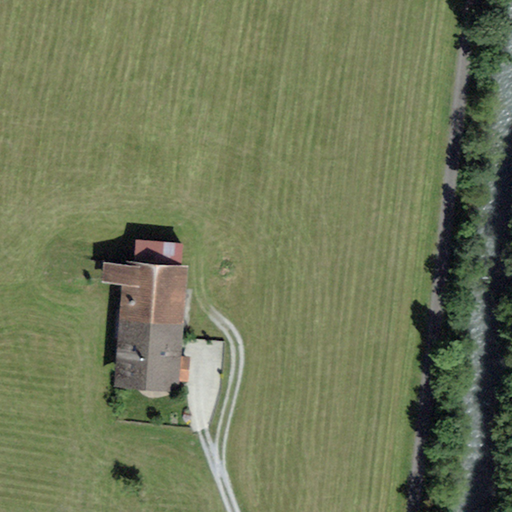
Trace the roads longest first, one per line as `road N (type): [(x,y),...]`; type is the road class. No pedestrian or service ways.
road 1 (unclassified): [(412,511),(474,0)]
road 2 (track): [(234,511),(191,379)]
